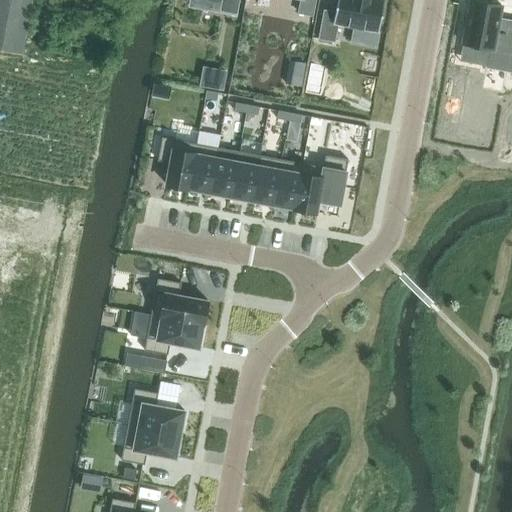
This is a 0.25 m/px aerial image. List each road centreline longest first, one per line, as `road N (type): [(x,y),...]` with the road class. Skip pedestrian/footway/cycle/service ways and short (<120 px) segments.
road 1 (residential): [(435,0),(391,231),(355,273),(325,288)]
road 2 (residential): [(325,288),(249,381),(225,511)]
road 3 (residential): [(325,288),(298,266),(141,237)]
